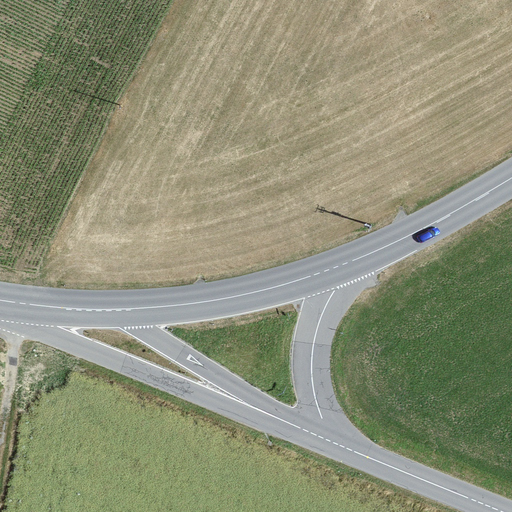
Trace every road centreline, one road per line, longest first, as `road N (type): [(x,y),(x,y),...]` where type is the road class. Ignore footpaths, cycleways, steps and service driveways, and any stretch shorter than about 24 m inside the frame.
road 1 (tertiary): [(0,308),(194,393),(294,426)]
road 2 (secondary): [(117,309),(222,299),(345,264)]
road 3 (tertiary): [(294,426),(117,309)]
road 4 (tertiary): [(504,511),(330,440)]
road 5 (secondary): [(345,264),(511,178)]
road 6 (tertiary): [(345,264),(313,340),(314,397),(330,440)]
road 7 (track): [(19,320),(0,441)]
